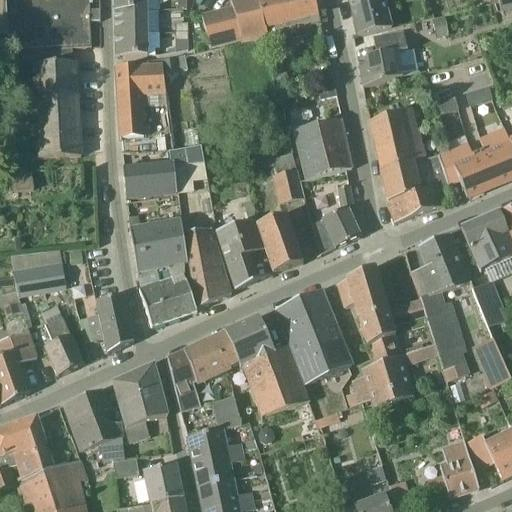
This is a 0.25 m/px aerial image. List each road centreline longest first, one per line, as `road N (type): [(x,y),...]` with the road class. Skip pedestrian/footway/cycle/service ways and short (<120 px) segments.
road 1 (residential): [(142,356),(110,180),(105,0)]
road 2 (residential): [(378,250),(326,0)]
road 3 (residential): [(160,348),(378,250)]
road 4 (residential): [(193,511),(160,348)]
road 5 (residential): [(0,420),(142,356)]
road 6 (residential): [(378,250),(511,192)]
